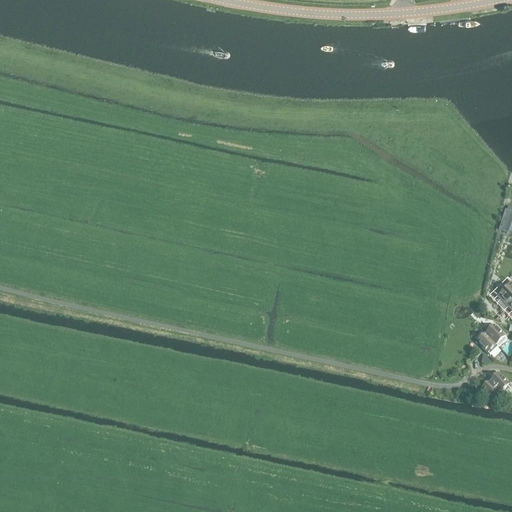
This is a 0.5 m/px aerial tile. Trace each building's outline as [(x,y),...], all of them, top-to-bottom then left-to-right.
[(503,220),(511,223),(511,222),(511,212),(506,210),(503,220)] [(511,320),(511,284),(508,280),(489,298),(511,320)] [(507,339),(494,326),(486,335),(498,348),(507,339)] [(481,337),(485,334),(479,328),(476,331),(481,337)] [(498,348),(486,335),(477,343),(490,356),(498,348)] [(483,355),(482,363),(484,365),(491,363),(483,355)] [(509,385),(498,374),(490,382),(500,393),(509,385)] [(492,402),(500,393),(490,382),(481,391),(492,402)]
